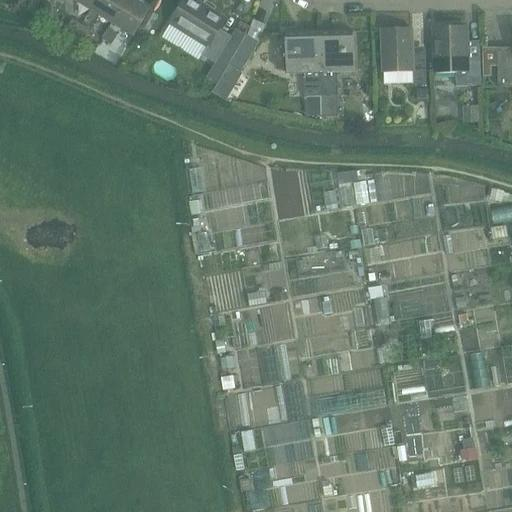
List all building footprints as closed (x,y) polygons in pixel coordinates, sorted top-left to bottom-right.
[(43,0),(37,11),(48,19),(51,13),(49,4),(43,0)] [(72,0),(90,11),(97,0),(72,0)] [(97,0),(90,11),(111,24),(126,0),(97,0)] [(129,0),(126,0),(111,24),(133,37),(139,27),(149,12),(129,0)] [(202,58),(215,66),(231,38),(219,31),(226,21),(191,0),(186,0),(185,1),(187,3),(182,11),(180,10),(171,25),(208,48),(202,58)] [(149,12),(139,27),(147,32),(157,16),(149,11),(149,12)] [(66,31),(75,36),(81,25),(73,20),(66,31)] [(81,25),(75,36),(86,42),(92,32),(81,25)] [(109,29),(102,40),(112,46),(118,36),(109,29)] [(465,44),(465,29),(434,30),(436,75),(455,74),(455,88),(481,88),(480,63),(479,43),(465,44)] [(413,87),(426,86),(425,57),(412,57),(411,31),(382,32),(383,74),(413,73),(413,87)] [(319,34),(321,99),(322,119),(339,119),(338,74),(354,74),(353,33),(319,34)] [(304,100),(321,99),(319,34),(285,35),(287,76),(303,75),(304,100)] [(241,74),(258,45),(246,38),(229,67),(241,74)] [(511,47),(497,48),(497,89),(511,88),(511,47)] [(211,71),(206,80),(211,83),(216,87),(217,86),(222,78),(211,71)] [(216,87),(211,95),(225,104),(231,94),(217,86),(216,87)] [(430,89),(418,89),(418,103),(430,102),(430,89)] [(463,107),(464,124),(480,123),(479,106),(463,107)] [(361,171),(351,173),(352,182),(363,180),(361,171)] [(347,175),(336,177),(338,189),(349,187),(347,175)] [(493,191),(491,200),(503,203),(505,194),(493,191)] [(190,203),(188,203),(190,217),(192,217),(199,216),(197,202),(190,203)] [(359,240),(349,242),(351,250),(360,248),(359,240)] [(358,251),(349,253),(350,261),(359,259),(358,251)] [(383,287),(369,289),(371,300),(384,298),(383,287)] [(364,291),(352,293),(354,304),(366,303),(364,291)] [(286,293),(274,295),(276,303),(288,301),(286,293)] [(464,299),(456,301),(458,309),(466,308),(464,299)] [(467,316),(458,318),(460,325),(468,324),(467,316)] [(224,342),(215,343),(217,355),(225,354),(224,342)] [(233,377),(221,379),(223,391),(235,389),(233,377)] [(475,447),(458,450),(460,461),(477,458),(475,447)] [(409,453),(398,455),(400,464),(411,463),(409,453)] [(248,481),(238,482),(240,494),(250,492),(248,481)] [(328,481),(322,482),(324,497),(333,496),(331,485),(328,485),(328,481)]
